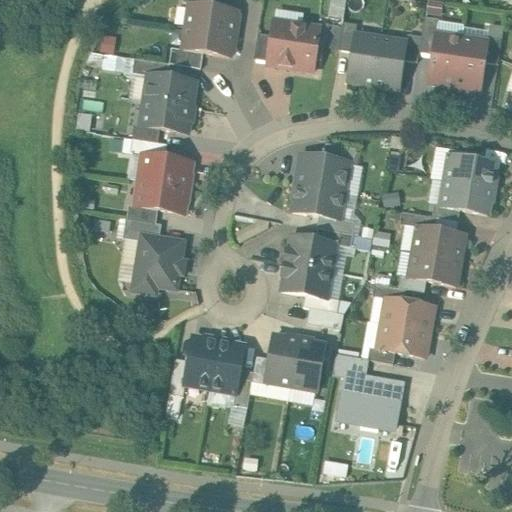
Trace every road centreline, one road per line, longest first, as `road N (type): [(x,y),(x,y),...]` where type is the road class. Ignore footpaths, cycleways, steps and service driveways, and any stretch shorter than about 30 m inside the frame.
road 1 (residential): [(511,142),(461,126),(369,119),(286,132),(248,155),(224,190),(217,241),(226,299)]
road 2 (residential): [(511,247),(438,433),(422,511)]
road 3 (tertiary): [(0,470),(262,511)]
